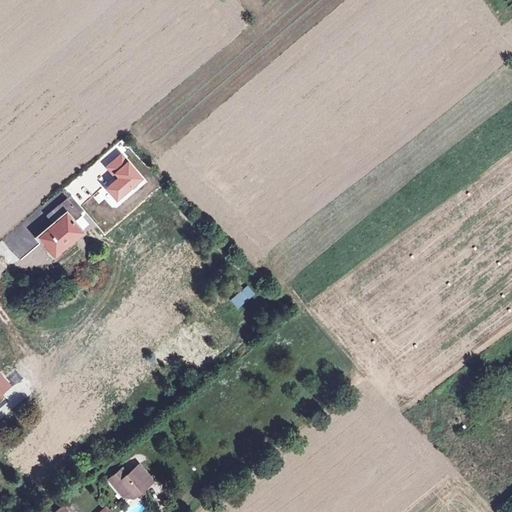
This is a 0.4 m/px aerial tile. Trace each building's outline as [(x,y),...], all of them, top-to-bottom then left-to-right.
[(98,193),(94,196),(103,205),(106,202),(98,193)] [(103,205),(94,196),(83,206),(89,213),(94,208),(96,211),(103,205)] [(59,247),(61,250),(75,238),(73,237),(81,230),(80,228),(73,220),(81,213),(67,197),(51,211),(57,219),(36,236),(49,250),(56,244),(59,247)] [(54,256),(61,250),(59,247),(56,244),(49,250),(51,253),(54,256)] [(248,285),(230,299),(237,308),(255,294),(248,285)] [(0,392),(9,384),(0,373),(0,392)] [(152,480),(139,465),(127,475),(122,469),(109,480),(123,496),(128,492),(132,497),(152,480)] [(72,511),(75,510),(67,501),(54,511),(72,511)]
